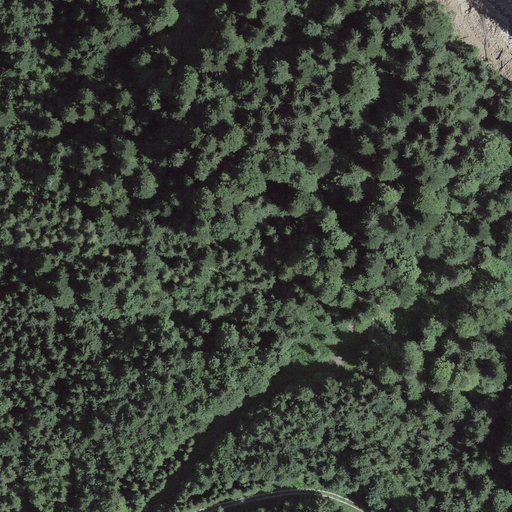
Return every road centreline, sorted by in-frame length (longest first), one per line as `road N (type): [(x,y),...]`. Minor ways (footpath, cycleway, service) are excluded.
road 1 (track): [(147,511),(242,404),(338,351),(326,320),(271,288)]
road 2 (track): [(204,511),(294,492),(368,511)]
